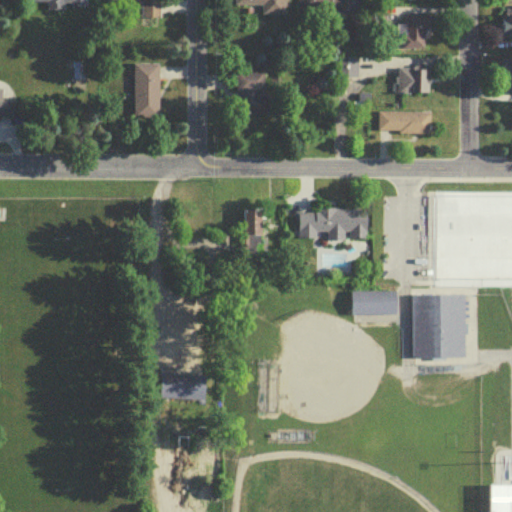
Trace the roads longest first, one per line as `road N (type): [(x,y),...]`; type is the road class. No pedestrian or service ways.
road 1 (residential): [(511,170),(0,171)]
road 2 (residential): [(200,173),(194,0)]
road 3 (residential): [(466,170),(466,0)]
